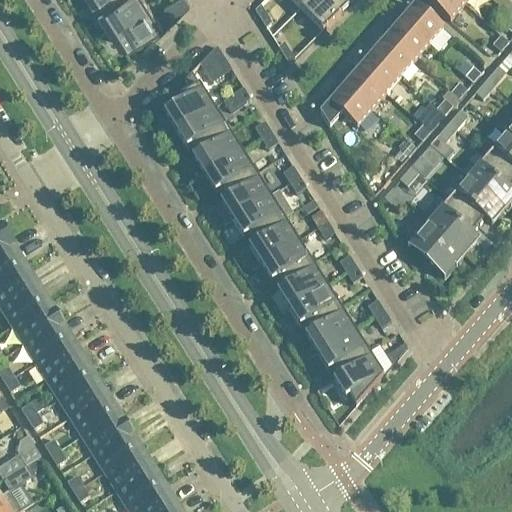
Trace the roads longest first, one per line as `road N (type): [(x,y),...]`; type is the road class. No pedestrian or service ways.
road 1 (residential): [(239,511),(34,189)]
road 2 (secondary): [(267,453),(74,155)]
road 3 (residential): [(280,393),(109,120)]
road 4 (residential): [(435,379),(286,133)]
road 5 (residential): [(109,120),(213,17)]
road 6 (residential): [(109,120),(31,0)]
road 7 (secondary): [(74,155),(0,37)]
road 8 (residential): [(213,17),(286,133)]
road 9 (residential): [(345,478),(435,379)]
